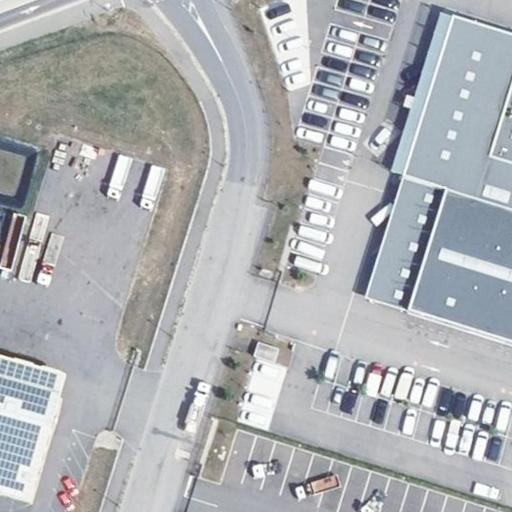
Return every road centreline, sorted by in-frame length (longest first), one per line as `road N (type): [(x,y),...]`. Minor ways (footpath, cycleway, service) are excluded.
road 1 (unclassified): [(192,8),(226,65),(246,124),(247,158),(243,194),(142,511)]
road 2 (unknown): [(304,314),(390,0)]
road 3 (unknown): [(304,314),(278,368),(284,397),(417,450)]
road 4 (unknown): [(77,364),(56,307),(0,274)]
